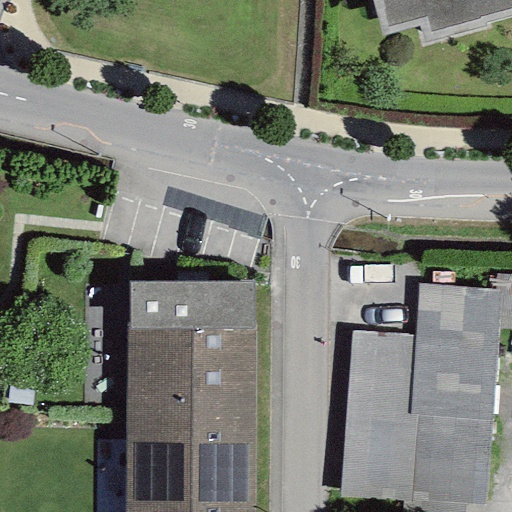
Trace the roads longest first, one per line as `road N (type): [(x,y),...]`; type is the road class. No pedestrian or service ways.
road 1 (residential): [(298,511),(310,180)]
road 2 (residential): [(310,180),(246,152),(0,92)]
road 3 (residential): [(511,187),(310,180)]
